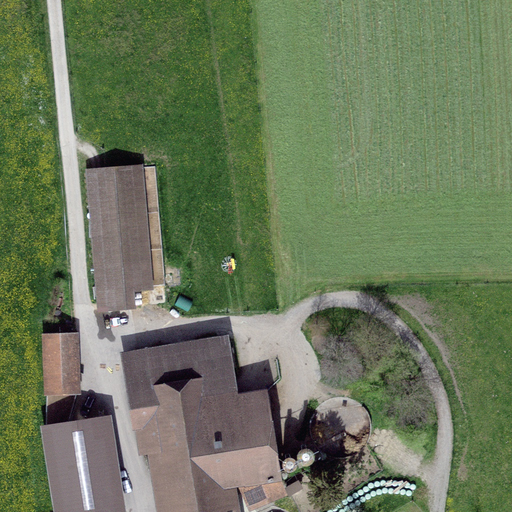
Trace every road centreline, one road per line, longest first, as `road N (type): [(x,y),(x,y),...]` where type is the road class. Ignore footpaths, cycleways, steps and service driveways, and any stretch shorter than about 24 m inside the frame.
road 1 (track): [(92,330),(285,323),(319,300),(369,300),(415,337),(442,392),(451,446),(439,511)]
road 2 (unclassified): [(51,0),(85,298),(142,511)]
